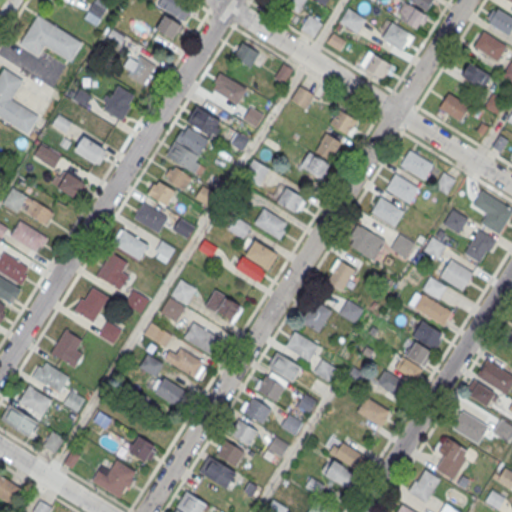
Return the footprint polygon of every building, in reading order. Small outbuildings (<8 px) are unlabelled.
[(159,0),(156,4),(181,22),(192,6),(182,0),(159,0)] [(285,0),(285,10),(301,10),(300,0),(285,0)] [(434,0),(408,0),(426,12),(434,0)] [(87,38),(105,10),(93,2),(75,30),(87,38)] [(397,18),(417,29),(425,14),(405,3),(397,18)] [(347,5),(365,16),(356,31),(338,20),(347,5)] [(497,6),(511,15),(511,28),(507,34),(487,21),(497,6)] [(36,12),(81,40),(69,59),(43,42),(36,53),(18,42),(36,12)] [(307,13),(321,21),(313,35),(299,26),(307,13)] [(155,33),(174,40),(180,24),(161,17),(155,33)] [(391,19),(413,34),(407,45),(404,44),(403,47),(401,46),(400,47),(381,35),(391,19)] [(483,29),(506,43),(496,59),(473,44),(483,29)] [(339,49),(344,41),(333,34),(328,42),(339,49)] [(250,69),(259,54),(240,42),(231,57),(250,69)] [(359,65),(384,82),(394,67),(370,50),(359,65)] [(144,85),(156,65),(132,51),(121,72),(144,85)] [(511,61),(509,59),(500,73),(511,81),(511,61)] [(483,90),(491,76),(468,62),(460,76),(483,90)] [(283,84),(292,70),(282,64),(274,78),(283,84)] [(0,69),(3,65),(22,78),(11,96),(37,114),(27,132),(0,114),(0,69)] [(246,89),(219,73),(210,89),(238,105),(246,89)] [(117,83),(133,93),(127,102),(130,104),(121,118),(102,106),(117,83)] [(314,95),(299,86),(290,101),(305,110),(314,95)] [(504,101),(490,91),(481,105),(496,114),(504,101)] [(460,122),(470,106),(448,92),(438,108),(460,122)] [(213,137),(222,120),(196,104),(186,121),(213,137)] [(329,125),(351,135),(358,120),(337,109),(329,125)] [(165,155),(190,171),(210,141),(185,125),(165,155)] [(331,160),(341,142),(325,133),(315,152),(331,160)] [(97,164),(106,149),(83,135),(74,150),(97,164)] [(34,155),(54,167),(61,155),(41,143),(34,155)] [(409,147),(432,162),(423,177),(399,163),(409,147)] [(329,166),(309,152),(300,166),(320,180),(329,166)] [(252,156),(268,166),(258,183),(242,174),(252,156)] [(182,190),(191,178),(174,165),(165,177),(182,190)] [(75,198),(84,182),(60,168),(51,184),(75,198)] [(394,171),(418,185),(408,201),(385,186),(394,171)] [(453,181),(446,177),(440,188),(446,192),(453,181)] [(166,206),(175,190),(156,179),(146,195),(166,206)] [(285,184),(303,195),(302,197),(305,199),(299,208),(298,207),(297,209),(295,208),(294,210),(276,199),(285,184)] [(12,186),(53,212),(46,224),(24,211),(28,205),(23,202),(17,212),(2,202),(12,186)] [(480,187),(511,208),(498,232),(480,221),(486,211),(471,202),(480,187)] [(380,194),(403,209),(393,225),(370,210),(380,194)] [(133,215),(142,200),(167,215),(157,230),(133,215)] [(263,205),(286,220),(283,226),(285,228),(279,237),(253,220),(263,205)] [(451,206),(467,216),(458,231),(443,221),(451,206)] [(180,215),(194,224),(187,237),(172,227),(180,215)] [(19,218),(47,235),(41,244),(39,243),(35,249),(10,233),(19,218)] [(385,238),(357,221),(349,234),(353,237),(349,243),(372,258),(385,238)] [(121,225),(148,242),(138,257),(111,241),(121,225)] [(478,226),(496,238),(489,249),(486,248),(479,260),(464,250),(478,226)] [(399,231),(390,246),(406,256),(415,241),(399,231)] [(446,243),(431,234),(423,248),(437,257),(446,243)] [(254,237),(244,253),(267,267),(277,251),(254,237)] [(161,238),(174,246),(166,260),(152,252),(161,238)] [(0,253),(3,249),(27,265),(24,271),(27,272),(21,282),(0,269),(0,253)] [(95,273),(118,288),(128,274),(122,270),(127,260),(110,250),(95,273)] [(450,256),(439,274),(462,288),(472,270),(450,256)] [(343,291),(355,269),(338,260),(326,282),(343,291)] [(0,294),(7,299),(11,293),(15,296),(21,287),(0,274),(0,294)] [(429,274),(446,284),(438,296),(422,287),(429,274)] [(180,277),(195,286),(186,302),(170,293),(180,277)] [(92,284),(108,294),(92,320),(73,308),(80,296),(84,297),(92,284)] [(215,286),(240,303),(231,318),(216,308),(214,310),(204,303),(215,286)] [(132,287),(148,297),(140,310),(124,301),(132,287)] [(453,311),(422,291),(421,293),(415,289),(408,301),(413,305),(443,323),(447,317),(449,318),(453,311)] [(168,295),(185,305),(175,320),(159,310),(168,295)] [(318,330),(331,308),(311,295),(304,308),(306,310),(301,319),(318,330)] [(347,297),(338,311),(354,321),(364,307),(347,297)] [(106,318),(121,328),(113,342),(97,333),(106,318)] [(421,318),(442,331),(438,337),(441,339),(435,348),(412,334),(421,318)] [(150,319),(172,333),(165,345),(142,332),(150,319)] [(192,319),(183,335),(208,350),(218,335),(192,319)] [(511,326),(508,324),(498,340),(511,348),(511,326)] [(50,351),(65,327),(81,337),(76,347),(82,351),(73,365),(50,351)] [(294,329),(318,343),(308,359),(285,344),(294,329)] [(416,380),(432,351),(412,340),(396,369),(416,380)] [(179,345),(203,360),(193,375),(163,357),(169,348),(175,352),(179,345)] [(276,349),(301,365),(292,380),(267,363),(276,349)] [(138,367),(153,377),(162,363),(147,353),(138,367)] [(486,357),(511,373),(511,382),(505,393),(476,374),(486,357)] [(328,382),(337,369),(322,359),(313,372),(328,382)] [(38,363),(31,374),(46,383),(46,382),(59,390),(68,375),(45,360),(42,365),(38,363)] [(347,379),(358,384),(363,373),(352,368),(347,379)] [(275,399),(288,380),(271,369),(268,374),(265,372),(261,378),(259,377),(254,386),(275,399)] [(375,383),(400,397),(408,384),(383,369),(375,383)] [(190,393),(163,377),(154,393),(181,409),(190,393)] [(465,394),(487,408),(496,393),(474,379),(465,394)] [(51,397),(28,383),(19,398),(42,413),(51,397)] [(76,411),(84,398),(71,389),(62,402),(76,411)] [(304,390),(316,398),(308,411),(296,403),(304,390)] [(270,407),(251,395),(243,409),(262,422),(270,407)] [(356,412),(381,427),(391,411),(365,397),(356,412)] [(0,416),(9,401),(38,419),(29,434),(0,416)] [(288,411),(302,420),(294,433),(280,424),(288,411)] [(452,428),(478,444),(488,427),(462,411),(452,428)] [(257,428),(248,443),(229,432),(238,417),(257,428)] [(63,438),(51,431),(43,446),(54,453),(63,438)] [(281,457),(289,444),(275,435),(267,449),(281,457)] [(367,457),(332,435),(324,449),(358,470),(367,457)] [(470,452),(445,436),(435,453),(442,458),(436,468),(453,479),(470,452)] [(244,450),(225,438),(216,452),(235,464),(244,450)] [(127,445),(130,461),(155,457),(152,439),(136,442),(136,443),(127,445)] [(199,470),(226,487),(235,472),(208,455),(199,470)] [(346,488),(355,472),(328,457),(320,473),(346,488)] [(91,478),(118,495),(125,484),(128,485),(133,478),(130,476),(135,469),(116,458),(106,473),(98,468),(91,478)] [(505,465),(511,469),(511,482),(510,486),(496,479),(505,465)] [(424,468),(440,478),(425,501),(407,490),(414,479),(417,481),(424,468)] [(0,473),(20,486),(9,504),(0,498),(0,473)] [(491,487),(504,495),(498,507),(484,499),(491,487)] [(185,488),(206,502),(199,511),(187,511),(175,504),(185,488)] [(437,511),(445,500),(461,510),(459,511),(437,511)] [(48,511),(51,510),(43,502),(34,511),(48,511)] [(326,511),(313,502),(304,511),(326,511)]
